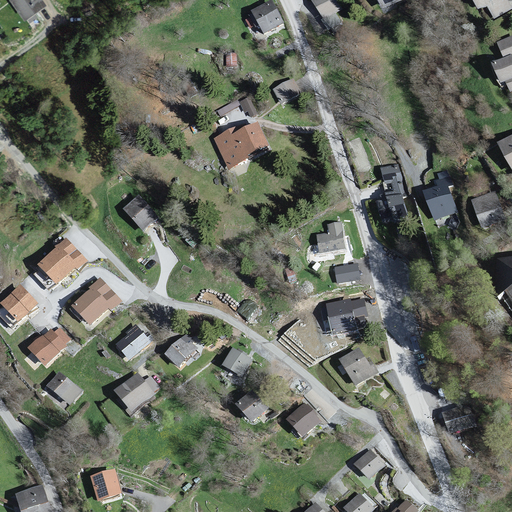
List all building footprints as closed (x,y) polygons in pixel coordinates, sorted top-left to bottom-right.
[(47,7),(41,0),(15,0),(13,2),(27,21),(47,7)] [(340,12),(332,0),(318,0),(314,3),(325,21),(340,12)] [(406,0),(379,0),(386,12),(406,0)] [(511,11),(511,7),(507,0),(478,0),(487,13),(493,10),(499,20),(511,11)] [(287,28),(275,6),(257,15),(269,38),(287,28)] [(511,59),(511,40),(503,45),(510,60),(511,59)] [(511,63),(500,68),(508,88),(511,86),(511,63)] [(300,97),(293,84),(276,93),(283,106),(300,97)] [(274,151),(263,130),(248,137),(244,129),(217,142),(232,172),(274,151)] [(511,142),(503,147),(511,161),(511,142)] [(397,168),(392,169),(381,172),(385,187),(391,185),(394,196),(381,199),(383,206),(379,207),(383,224),(395,221),(397,227),(409,224),(398,182),(400,182),(397,168)] [(437,191),(425,196),(436,224),(457,215),(447,189),(451,187),(448,180),(435,185),(437,191)] [(507,221),(495,195),(475,205),(487,231),(507,221)] [(162,221),(143,200),(129,213),(149,234),(162,221)] [(347,252),(343,226),(331,228),(332,237),(322,238),(324,256),(347,252)] [(89,264),(68,242),(59,250),(60,252),(43,269),(61,287),(78,271),(80,272),(89,264)] [(358,264),(336,266),(338,282),(359,280),(358,264)] [(123,303),(102,281),(92,290),(95,294),(78,310),(95,327),(112,311),(113,312),(123,303)] [(42,308),(26,291),(8,308),(25,325),(42,308)] [(154,343),(143,331),(129,344),(140,356),(154,343)] [(70,341),(60,332),(57,336),(53,332),(33,352),(50,368),(69,348),(65,345),(70,341)] [(191,348),(184,343),(170,358),(185,371),(202,352),(194,345),(191,348)] [(379,376),(362,351),(344,363),(361,389),(379,376)] [(254,363),(235,353),(227,369),(246,379),(254,363)] [(83,394),(62,376),(51,390),(72,407),(83,394)] [(148,384),(142,377),(120,395),(138,416),(159,397),(156,394),(161,390),(152,380),(148,384)] [(273,413),(257,395),(243,408),(259,426),(273,413)] [(326,425),(310,408),(293,423),(309,440),(326,425)] [(473,427),(465,408),(446,416),(453,435),(473,427)] [(386,467),(371,453),(357,467),(372,481),(386,467)] [(120,475),(98,482),(106,506),(128,498),(120,475)] [(49,511),(40,489),(18,498),(23,511),(49,511)] [(373,511),(374,511),(359,496),(345,509),(348,511),(373,511)] [(418,511),(408,503),(401,511),(399,509),(396,511),(418,511)]
